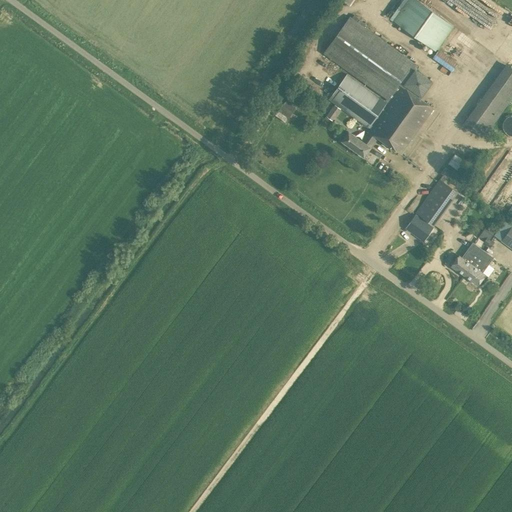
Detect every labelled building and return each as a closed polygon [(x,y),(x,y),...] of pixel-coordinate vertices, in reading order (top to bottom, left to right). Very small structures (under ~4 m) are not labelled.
[(415,0),(406,0),(392,21),(435,52),(453,27),(415,0)] [(414,69),(417,65),(363,26),(365,24),(353,15),(352,18),(350,16),(322,54),(385,99),(384,101),(346,74),(327,100),(367,129),(370,125),(372,127),(368,131),(369,132),(362,142),(348,132),(341,141),(363,157),(377,138),(400,155),(433,109),(419,99),(420,98),(432,82),(414,69)] [(462,50),(472,57),(478,49),(468,42),(462,50)] [(432,58),(452,71),(457,63),(448,57),(452,51),(441,45),(432,58)] [(484,138),(511,97),(511,69),(507,66),(465,125),(484,138)] [(298,98),(305,88),(299,84),(292,94),(298,98)] [(286,99),(296,106),(299,102),(289,94),(286,99)] [(285,101),(274,116),(284,123),(295,108),(285,101)] [(511,117),(511,118),(510,118),(508,119),(505,121),(503,123),(502,125),(502,127),(502,129),(503,131),(505,134),(508,136),(510,137),(511,137),(511,117)] [(454,154),(447,164),(457,171),(464,162),(454,154)] [(433,226),(457,193),(456,192),(459,188),(444,177),(449,171),(444,168),(440,174),(442,175),(414,213),(431,225),(433,226)] [(414,213),(406,224),(422,236),(431,225),(414,213)] [(500,242),(511,250),(511,226),(500,242)] [(486,237),(482,243),(485,246),(490,239),(486,237)] [(489,248),(494,242),(490,239),(485,246),(489,248)] [(458,256),(450,265),(464,275),(482,250),(472,243),(461,258),(458,256)] [(477,285),(484,275),(482,273),(493,258),(482,250),(464,275),(477,285)]
